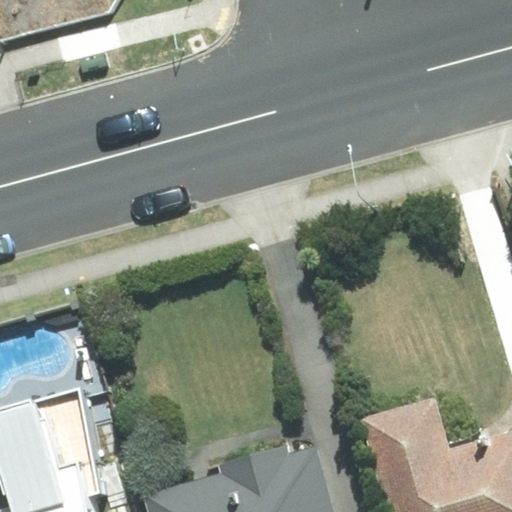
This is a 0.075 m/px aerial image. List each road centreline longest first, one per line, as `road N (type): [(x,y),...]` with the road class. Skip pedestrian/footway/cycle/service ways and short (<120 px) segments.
road 1 (secondary): [(343,91),(0,185)]
road 2 (secondary): [(511,47),(343,91)]
